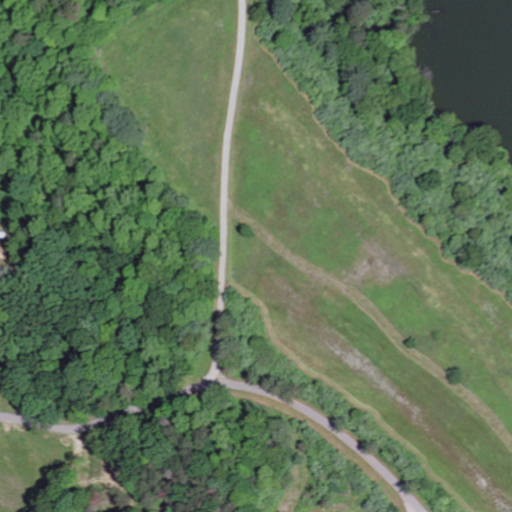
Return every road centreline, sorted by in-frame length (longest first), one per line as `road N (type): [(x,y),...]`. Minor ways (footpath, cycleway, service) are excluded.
road 1 (residential): [(223,305),(245,0)]
road 2 (residential): [(217,384),(279,396),(319,416),(421,511)]
road 3 (residential): [(217,384),(78,428),(0,416)]
